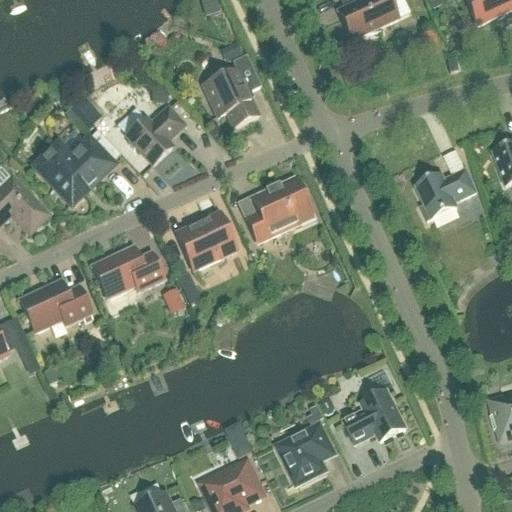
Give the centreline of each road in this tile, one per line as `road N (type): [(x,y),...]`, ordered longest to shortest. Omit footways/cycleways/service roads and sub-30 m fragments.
road 1 (residential): [(328,137),(0,282)]
road 2 (unclassified): [(460,447),(441,382),(328,137)]
road 3 (unclassified): [(511,84),(328,137)]
road 4 (residential): [(460,447),(316,511)]
road 5 (unclassified): [(328,137),(263,0)]
